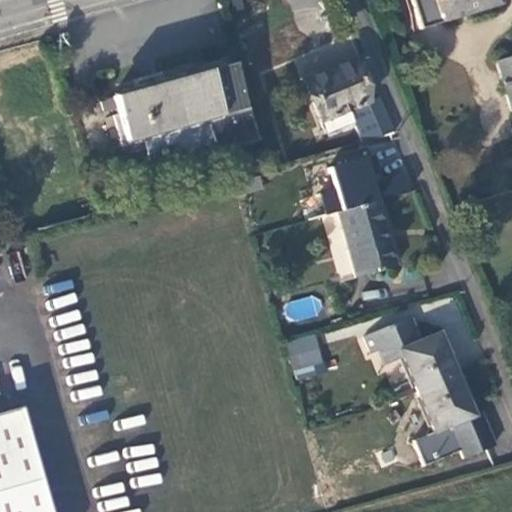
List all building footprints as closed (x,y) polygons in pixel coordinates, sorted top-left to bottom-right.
[(465,16),(460,0),(409,0),(419,30),(444,22),(465,16)] [(460,0),(465,16),(472,13),(493,6),(491,0),(460,0)] [(496,13),(493,6),(472,13),(474,20),(496,13)] [(511,57),(495,63),(509,113),(511,112),(511,57)] [(348,64),(302,83),(319,124),(346,113),(359,143),(391,133),(378,101),(367,105),(355,75),(366,70),(362,60),(350,65),(348,64)] [(232,66),(109,99),(127,159),(147,154),(151,163),(213,146),(215,153),(253,143),(243,104),(232,66)] [(40,67),(0,78),(0,98),(1,101),(32,93),(38,112),(51,108),(40,67)] [(306,222),(340,211),(377,199),(382,198),(369,156),(295,175),(306,222)] [(32,208),(38,232),(82,220),(75,199),(57,203),(55,197),(41,201),(42,206),(32,208)] [(377,199),(340,211),(363,276),(400,263),(377,199)] [(316,298),(285,299),(286,319),(317,318),(316,298)] [(399,354),(413,390),(453,372),(437,334),(424,339),(414,316),(395,323),(394,320),(361,333),(367,352),(377,349),(381,360),(399,354)] [(281,340),(289,368),(318,359),(310,333),(281,340)] [(470,413),(453,372),(413,390),(429,431),(409,439),(420,464),(457,448),(460,456),(491,443),(477,410),(470,413)] [(0,415),(0,511),(47,511),(19,411),(0,415)]
